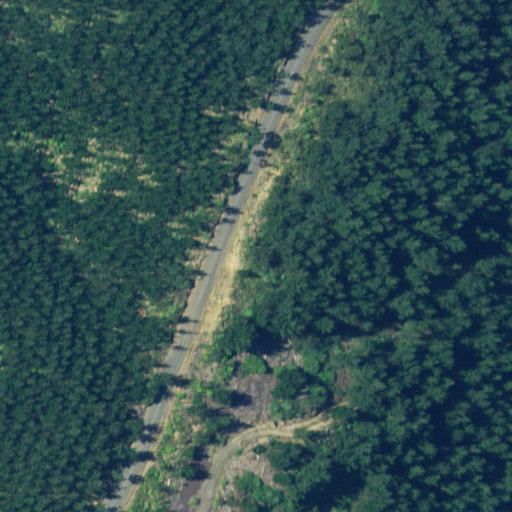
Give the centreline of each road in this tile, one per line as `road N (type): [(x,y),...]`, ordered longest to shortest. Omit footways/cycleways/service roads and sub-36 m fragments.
road 1 (track): [(342,0),(252,152),(179,354),(107,511)]
road 2 (unclassified): [(203,511),(243,437),(280,428)]
